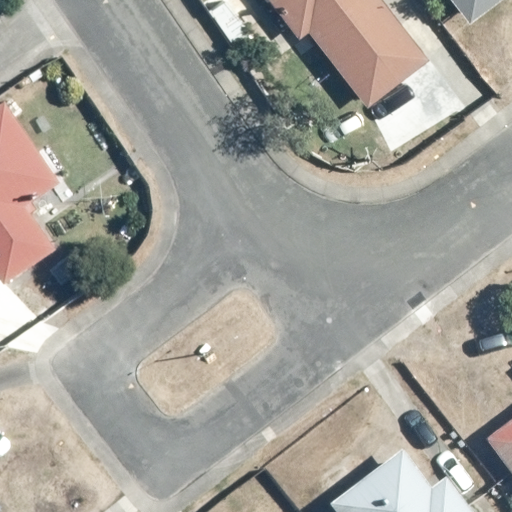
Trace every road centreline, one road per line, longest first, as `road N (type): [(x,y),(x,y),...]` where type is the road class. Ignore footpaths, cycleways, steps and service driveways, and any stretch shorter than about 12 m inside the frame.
road 1 (residential): [(380,242),(306,357),(168,463),(94,368),(234,198)]
road 2 (residential): [(234,198),(103,0)]
road 3 (residential): [(380,242),(294,236),(234,198)]
road 4 (residential): [(511,176),(481,200),(380,242)]
